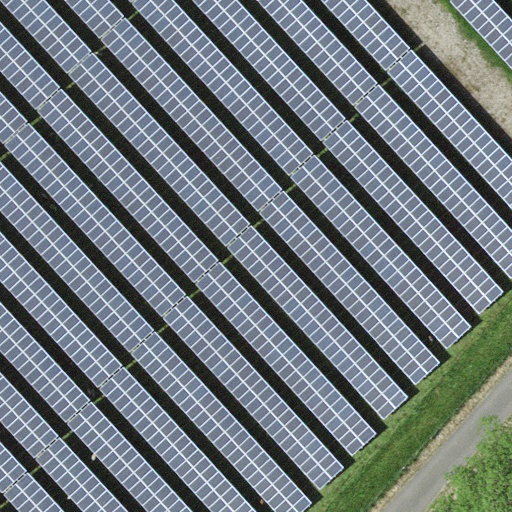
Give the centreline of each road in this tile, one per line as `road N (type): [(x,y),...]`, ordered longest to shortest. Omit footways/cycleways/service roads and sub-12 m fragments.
road 1 (track): [(511,109),(411,0)]
road 2 (residential): [(511,402),(414,511)]
